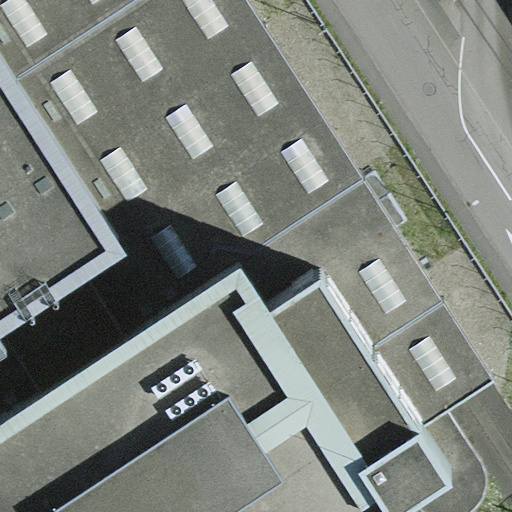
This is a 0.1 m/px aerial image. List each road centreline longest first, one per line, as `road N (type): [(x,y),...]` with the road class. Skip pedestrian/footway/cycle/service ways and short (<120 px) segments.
road 1 (unclassified): [(511,189),(395,0)]
road 2 (unknown): [(471,123),(479,0)]
